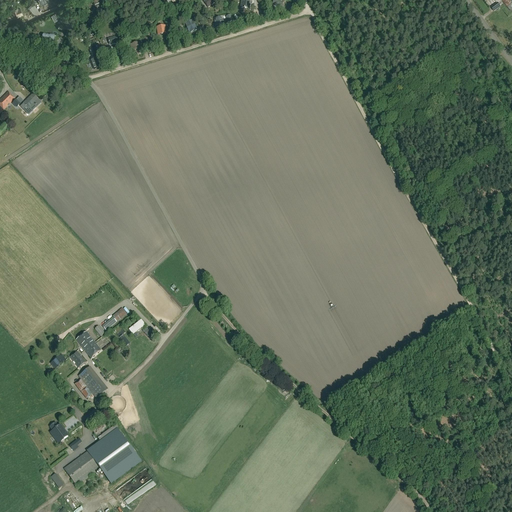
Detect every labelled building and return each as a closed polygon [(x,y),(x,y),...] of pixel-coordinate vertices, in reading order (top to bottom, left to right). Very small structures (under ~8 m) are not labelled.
[(96,11),(106,7),(103,0),(99,0),(93,3),(96,11)] [(214,0),(206,0),(203,2),(208,8),(216,2),(214,0)] [(249,10),(249,9),(250,1),(241,0),(241,9),(249,10)] [(281,0),(273,0),(271,5),(282,9),(285,1),(281,0)] [(511,0),(503,0),(502,1),(510,12),(511,11),(511,12),(511,0)] [(497,3),(490,8),(493,12),(500,7),(497,3)] [(8,20),(14,17),(20,15),(18,9),(11,11),(12,13),(6,15),(8,20)] [(63,19),(67,26),(72,22),(68,16),(63,19)] [(220,18),(214,19),(216,29),(223,28),(223,25),(224,25),(223,21),(222,21),(222,18),(220,18)] [(184,24),(186,28),(187,31),(188,30),(190,33),(197,31),(194,25),(192,21),(184,24)] [(160,35),(165,34),(164,25),(156,27),(157,32),(159,31),(160,35)] [(48,43),(53,44),(53,43),(52,43),(53,36),(50,35),(50,36),(47,35),(44,35),(42,40),(45,41),(49,42),(49,43),(48,43)] [(118,37),(108,39),(109,46),(110,45),(110,46),(116,45),(116,44),(119,43),(118,37)] [(139,42),(130,46),(132,53),(135,52),(137,55),(144,52),(142,47),(141,48),(139,42)] [(95,55),(100,53),(98,45),(92,48),(95,55)] [(98,57),(90,61),(94,70),(98,68),(97,67),(102,65),(98,57)] [(8,92),(0,100),(0,106),(3,110),(15,99),(13,96),(12,97),(10,95),(11,94),(8,92)] [(27,107),(32,112),(41,103),(33,95),(23,104),(24,104),(21,107),(23,110),(27,107)] [(106,331),(127,314),(122,309),(113,317),(102,326),(106,331)] [(133,335),(145,325),(141,321),(129,330),(133,335)] [(105,334),(98,326),(95,329),(101,337),(105,334)] [(91,358),(101,351),(87,334),(77,341),(91,358)] [(86,363),(77,352),(70,358),(73,362),(74,362),(75,364),(78,369),(86,363)] [(62,356),(55,361),(59,366),(65,361),(62,356)] [(90,368),(79,377),(96,398),(107,389),(90,368)] [(63,421),(74,438),(84,431),(73,415),(63,421)] [(69,437),(61,425),(59,426),(56,422),(49,427),(52,431),(50,433),(58,444),(69,437)] [(64,469),(77,486),(100,469),(111,483),(141,461),(118,429),(64,469)] [(78,448),(74,442),(69,446),(74,451),(78,448)] [(50,476),(58,488),(62,485),(55,473),(50,476)]
